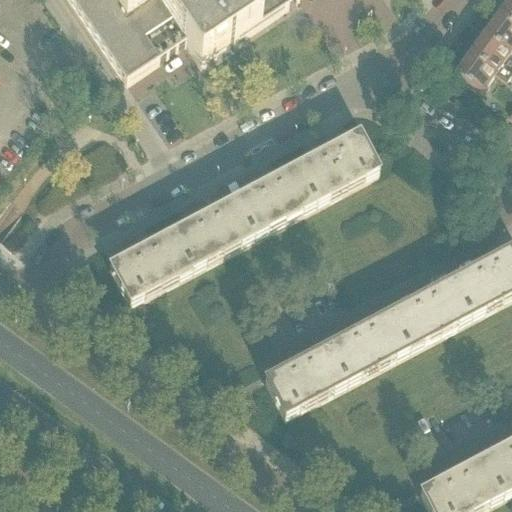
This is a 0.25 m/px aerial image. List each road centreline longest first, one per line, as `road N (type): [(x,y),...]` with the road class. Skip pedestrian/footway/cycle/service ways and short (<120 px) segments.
road 1 (residential): [(20,300),(64,240),(374,79)]
road 2 (unclassified): [(307,511),(20,300)]
road 3 (primary): [(230,511),(0,344)]
road 4 (residential): [(286,355),(478,253),(511,204)]
road 5 (primary): [(0,397),(154,511)]
road 6 (residential): [(511,183),(374,79)]
